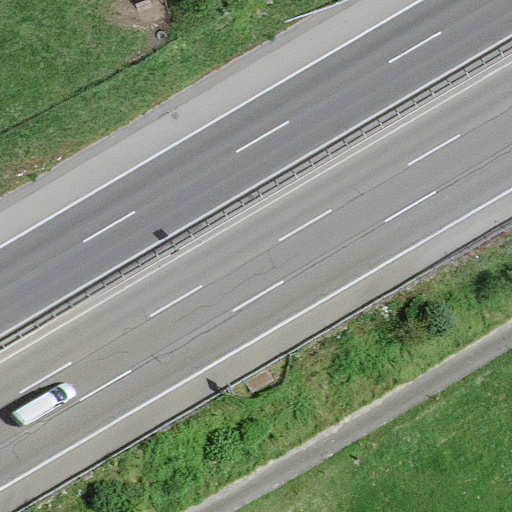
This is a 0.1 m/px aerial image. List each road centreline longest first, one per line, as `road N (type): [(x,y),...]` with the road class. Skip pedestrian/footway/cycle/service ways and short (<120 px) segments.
road 1 (motorway): [(0,424),(511,124)]
road 2 (motorway): [(495,0),(0,290)]
road 3 (unclassified): [(210,511),(511,334)]
